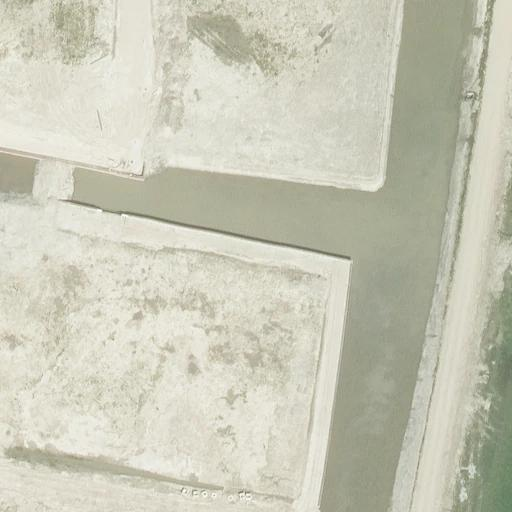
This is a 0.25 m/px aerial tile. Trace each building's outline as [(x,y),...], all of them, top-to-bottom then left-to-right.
[(352,0),(351,12),(395,16),(396,0),(352,0)] [(14,1),(6,1),(6,13),(14,13),(14,1)] [(108,2),(96,2),(96,10),(108,10),(108,2)] [(61,3),(49,4),(49,12),(61,11),(61,3)] [(351,12),(348,34),(392,39),(395,16),(351,12)] [(297,22),(296,30),(315,33),(316,25),(297,22)] [(296,30),(295,38),(314,40),(315,33),(296,30)] [(2,33),(0,44),(0,45),(8,47),(10,35),(2,33)] [(348,34),(346,57),(390,62),(392,39),(348,34)] [(295,38),(295,46),(313,48),(314,40),(295,38)] [(43,42),(41,49),(53,52),(55,44),(43,42)] [(295,46),(294,54),(312,56),(313,48),(295,46)] [(41,49),(40,57),(52,59),(53,52),(41,49)] [(89,51),(87,59),(99,61),(101,53),(89,51)] [(294,54),(293,61),(312,64),(312,56),(294,54)] [(346,57),(343,83),(387,87),(390,62),(346,57)] [(87,59),(86,66),(97,69),(99,61),(87,59)] [(293,61),(292,69),(311,71),(312,64),(293,61)] [(292,69),(291,77),(310,79),(311,71),(292,69)] [(0,79),(0,124),(9,126),(17,83),(0,79)] [(17,83),(9,126),(31,131),(40,88),(17,83)] [(175,87),(174,97),(182,98),(183,88),(175,87)] [(40,88),(31,131),(53,135),(62,92),(40,88)] [(62,92),(53,135),(77,140),(86,97),(62,92)] [(220,92),(219,102),(228,103),(229,93),(220,92)] [(86,97),(77,140),(102,145),(111,102),(86,97)] [(174,97),(172,107),(181,108),(182,98),(174,97)] [(267,98),(266,107),(274,108),(275,99),(267,98)] [(219,102),(218,112),(227,113),(228,103),(219,102)] [(313,103),(312,112),(321,113),(322,104),(313,103)] [(266,107),(264,118),(273,119),(274,108),(266,107)] [(358,108),(357,117),(366,118),(367,109),(358,108)] [(151,110),(146,149),(172,152),(176,112),(172,112),(156,110),(151,110)] [(176,112),(172,152),(195,155),(199,115),(197,115),(181,113),(176,112)] [(312,112),(311,123),(320,124),(321,113),(312,112)] [(199,115),(195,155),(217,157),(222,118),(217,117),(201,115),(199,115)] [(357,117),(356,128),(365,129),(366,118),(357,117)] [(222,118),(217,157),(241,160),(245,120),(242,120),(226,118),(222,118)] [(245,120),(241,160),(264,163),(268,123),(264,122),(248,121),(245,120)] [(268,123),(264,163),(286,165),(291,125),(288,125),(273,123),(268,123)] [(291,125),(286,165),(310,168),(315,128),(291,125)] [(315,128),(310,168),(333,170),(337,131),(335,130),(319,129),(315,128)] [(337,131),(333,170),(355,173),(360,133),(356,133),(340,131),(337,131)] [(360,133),(355,173),(381,176),(386,136),(380,135),(364,134),(360,133)] [(7,200),(0,234),(0,235),(2,236),(0,247),(8,249),(10,238),(22,240),(29,205),(7,200)] [(29,205),(22,240),(32,242),(29,254),(34,255),(37,243),(47,245),(55,210),(29,205)] [(124,255),(118,282),(144,288),(152,244),(127,239),(124,255)] [(152,244),(144,288),(166,292),(175,249),(152,244)] [(77,245),(71,273),(118,282),(124,255),(77,245)] [(175,249),(166,292),(188,297),(197,254),(175,249)] [(197,254),(188,297),(213,302),(221,258),(197,254)] [(258,278),(255,303),(298,309),(302,284),(258,278)] [(221,291),(219,299),(231,301),(232,293),(221,291)] [(62,293),(60,305),(68,306),(70,295),(62,293)] [(219,299),(218,306),(229,309),(231,301),(219,299)] [(255,303),(252,326),(295,332),(298,309),(255,303)] [(39,307),(37,318),(49,320),(52,309),(39,307)] [(132,307),(129,319),(137,321),(139,309),(132,307)] [(52,309),(49,320),(62,323),(64,312),(52,309)] [(139,309),(137,321),(145,322),(147,311),(139,309)] [(64,312),(62,323),(74,325),(76,314),(64,312)] [(176,316),(174,328),(182,330),(184,318),(176,316)] [(37,318),(35,328),(47,331),(49,320),(37,318)] [(184,318),(182,330),(190,331),(192,320),(184,318)] [(49,320),(47,331),(59,333),(62,323),(49,320)] [(62,323),(59,333),(72,336),(74,325),(62,323)] [(252,326),(248,349),(292,355),(295,332),(252,326)] [(212,334),(210,342),(222,344),(224,336),(212,334)] [(210,342),(209,349),(220,352),(222,344),(210,342)] [(248,349),(245,372),(289,378),(292,355),(248,349)] [(245,372),(242,395),(286,401),(289,378),(245,372)] [(22,379),(20,390),(28,392),(30,380),(22,379)] [(196,381),(195,389),(206,391),(208,383),(196,381)] [(49,384),(47,396),(54,397),(57,386),(49,384)] [(195,389),(193,396),(205,399),(206,391),(195,389)] [(90,392),(88,404),(95,406),(98,394),(90,392)] [(98,394),(95,406),(103,407),(106,396),(98,394)] [(242,395),(239,421),(282,426),(286,401),(242,395)] [(136,402),(133,413),(141,415),(144,403),(136,402)] [(144,403),(141,415),(149,417),(151,405),(144,403)] [(35,452),(34,458),(59,463),(68,420),(43,415),(41,424),(35,452)] [(0,416),(0,444),(35,452),(41,424),(0,416)] [(180,417),(178,429),(186,430),(188,419),(180,417)] [(188,419),(186,430),(194,432),(196,420),(188,419)] [(68,420),(59,463),(83,468),(92,425),(68,420)] [(92,425),(83,468),(105,472),(114,429),(92,425)] [(226,425),(225,437),(233,438),(234,426),(226,425)] [(234,426),(233,438),(241,439),(242,427),(234,426)] [(114,429),(105,472),(129,477),(137,434),(114,429)] [(137,434),(129,477),(152,482),(161,439),(137,434)] [(161,439),(152,482),(175,486),(183,443),(161,439)] [(183,443),(175,486),(197,491),(206,448),(183,443)] [(206,448),(197,491),(220,496),(229,453),(206,448)] [(229,453),(220,496),(246,501),(254,458),(229,453)]
